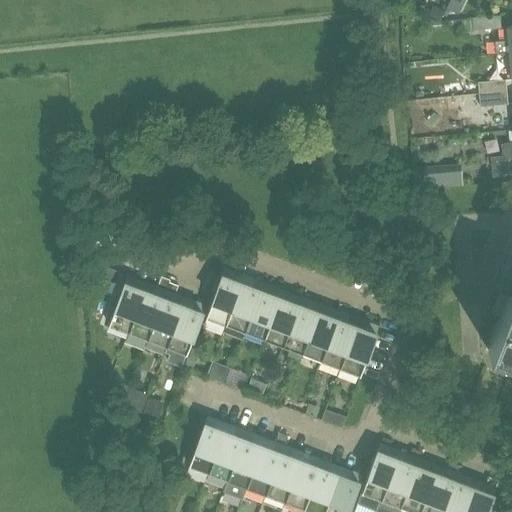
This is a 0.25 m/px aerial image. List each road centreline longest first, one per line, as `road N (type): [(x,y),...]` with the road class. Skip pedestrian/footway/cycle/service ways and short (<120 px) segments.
road 1 (residential): [(373,420),(411,318),(199,242),(186,273),(136,253)]
road 2 (residential): [(373,420),(360,447),(197,388)]
road 3 (residential): [(511,471),(373,420)]
